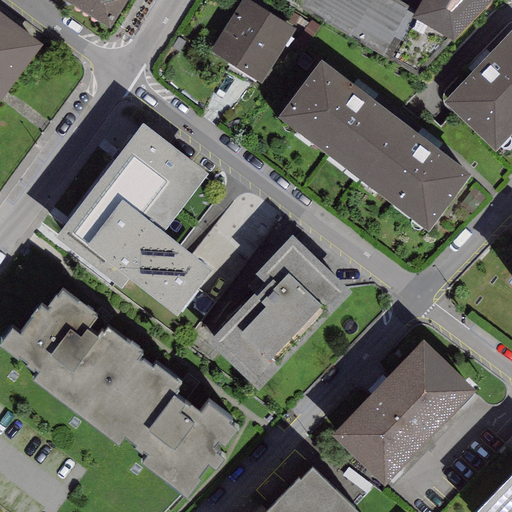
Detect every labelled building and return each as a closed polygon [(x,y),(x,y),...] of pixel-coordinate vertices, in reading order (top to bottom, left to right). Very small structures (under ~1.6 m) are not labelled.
[(110,36),(131,0),(56,0),(55,3),(110,36)] [(295,32),(244,0),(209,55),(260,87),(295,32)] [(278,0),(297,10),(303,0),(278,0)] [(417,13),(393,0),(303,0),(297,10),(418,79),(449,44),(412,22),(417,13)] [(424,0),(417,13),(412,22),(449,44),(453,46),(497,0),(424,0)] [(0,103),(41,48),(0,18),(0,103)] [(511,139),(511,36),(443,109),(495,158),(511,139)] [(278,125),(354,182),(397,126),(320,69),(278,125)] [(471,182),(397,126),(354,182),(428,238),(471,182)] [(222,193),(142,131),(55,246),(184,344),(215,302),(202,293),(212,279),(176,251),(222,193)] [(351,299),(291,242),(255,281),(264,290),(207,350),(258,397),(351,299)] [(77,312),(62,300),(57,306),(55,305),(45,319),(40,315),(31,326),(33,328),(20,344),(12,338),(0,352),(0,354),(18,368),(20,366),(28,372),(26,375),(33,381),(35,378),(39,381),(33,388),(118,454),(125,445),(136,454),(134,458),(141,464),(143,461),(147,464),(141,472),(187,507),(200,490),(198,488),(209,475),(216,480),(225,468),(219,463),(237,439),(230,434),(232,432),(208,413),(201,422),(192,414),(189,417),(173,404),(181,394),(156,374),(152,379),(138,368),(142,364),(140,363),(142,360),(131,351),(129,354),(108,337),(104,342),(102,341),(97,347),(88,340),(97,328),(94,326),(96,323),(79,310),(77,312)] [(422,347),(331,443),(383,494),(477,396),(422,347)] [(349,511),(313,477),(301,490),(294,483),(265,511),(349,511)] [(511,511),(511,483),(484,511),(511,511)]
